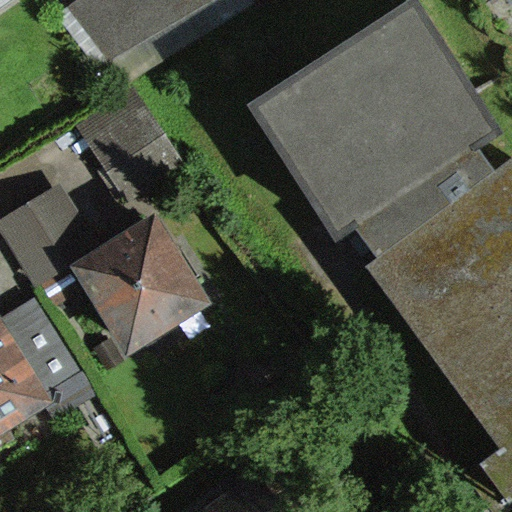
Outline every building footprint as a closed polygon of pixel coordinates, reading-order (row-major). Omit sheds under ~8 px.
[(0,0),(0,14),(20,1),(19,0),(0,0)] [(96,70),(221,0),(84,0),(60,18),(96,70)] [(511,172),(495,185),(484,168),(506,152),(416,16),(247,121),(338,258),(359,243),(380,275),(367,284),(509,469),(490,482),(507,506),(511,502),(511,172)] [(135,90),(78,126),(131,209),(188,173),(135,90)] [(98,248),(58,182),(0,216),(0,225),(35,285),(71,264),(98,248)] [(132,227),(98,248),(71,264),(126,355),(209,305),(154,214),(132,227)] [(37,299),(2,321),(54,404),(47,408),(54,419),(95,394),(37,299)] [(0,436),(47,408),(54,404),(2,321),(0,316),(0,436)] [(279,511),(257,482),(212,511),(279,511)]
